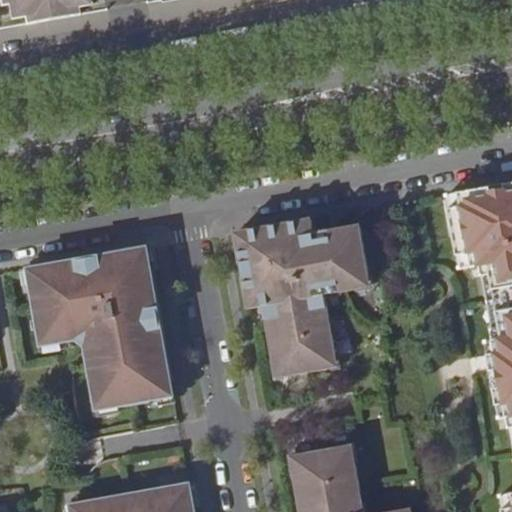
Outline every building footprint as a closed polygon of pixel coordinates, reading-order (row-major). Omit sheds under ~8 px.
[(2,0),(3,5),(12,3),(14,18),(29,15),(30,24),(78,16),(77,8),(91,5),(89,0),(2,0)] [(511,184),(505,186),(505,191),(490,193),(488,189),(458,194),(460,207),(446,210),(450,228),(455,227),(457,238),(452,239),(455,257),(468,255),(470,268),(477,267),(511,260),(511,184)] [(259,229),(236,233),(241,264),(250,262),(258,306),(263,306),(277,378),(338,367),(326,295),(324,288),(335,286),(336,293),(365,288),(363,277),(371,276),(362,226),(315,234),(312,220),(287,224),(289,234),(261,239),(259,229)] [(287,224),(259,229),(261,239),(289,234),(287,224)] [(78,261),(27,270),(40,347),(77,340),(87,348),(89,357),(96,356),(98,364),(90,365),(98,410),(174,396),(148,249),(97,257),(100,270),(81,274),(78,261)] [(97,257),(78,261),(81,274),(100,270),(97,257)] [(511,260),(477,267),(480,277),(490,276),(500,329),(490,331),(492,342),(495,356),(487,357),(496,407),(503,406),(506,420),(507,431),(511,429),(511,260)] [(250,262),(241,264),(250,308),(258,306),(250,262)] [(372,287),(371,276),(363,277),(365,288),(372,287)] [(490,276),(480,277),(490,331),(500,329),(490,276)] [(324,288),(326,295),(336,293),(335,286),(324,288)] [(484,343),(487,357),(495,356),(492,342),(484,343)] [(96,356),(89,357),(90,365),(98,364),(96,356)] [(499,422),(506,420),(503,406),(496,407),(499,422)] [(411,511),(412,511),(409,511),(357,511),(357,510),(365,509),(352,447),(290,458),(300,511),(411,511)] [(194,511),(190,487),(71,508),(72,511),(194,511)] [(511,509),(511,497),(511,495),(499,498),(502,511),(511,509)] [(511,511),(511,495),(511,497),(511,509),(502,511),(511,511)]
